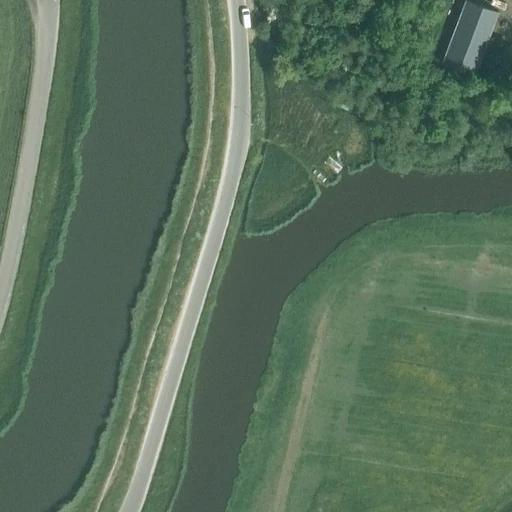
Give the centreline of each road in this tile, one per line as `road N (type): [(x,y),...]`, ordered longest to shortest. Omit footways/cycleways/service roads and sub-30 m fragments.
road 1 (unclassified): [(129,511),(232,172),(240,92),(236,0)]
road 2 (tertiary): [(0,302),(48,0)]
